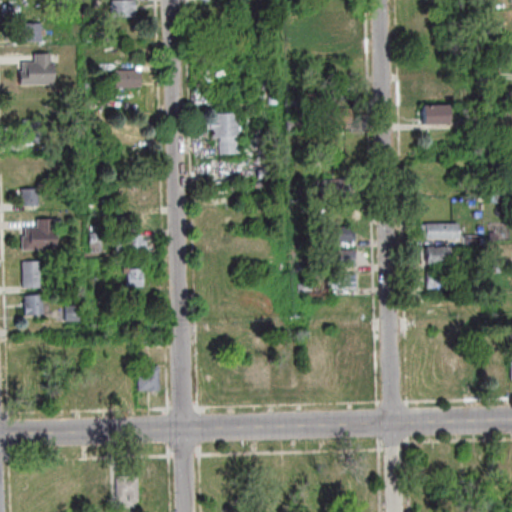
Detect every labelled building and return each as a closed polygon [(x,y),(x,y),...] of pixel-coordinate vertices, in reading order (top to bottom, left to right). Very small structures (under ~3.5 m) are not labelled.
[(135,0),(136,16),(114,17),(113,1),(135,0)] [(492,0),(492,8),(482,8),(482,0),(492,0)] [(348,12),(318,12),(318,29),(348,29),(348,12)] [(282,18),(282,36),(301,36),(301,18),(282,18)] [(22,42),(22,37),(18,37),(18,28),(22,28),(22,24),(42,24),(42,42),(22,42)] [(54,85),(21,85),(21,72),(24,72),(24,64),(36,63),(36,55),(50,55),(51,63),(54,63),(54,85)] [(487,66),(500,66),(500,78),(488,78),(487,66)] [(142,72),(142,87),(117,88),(117,72),(142,72)] [(415,98),(444,98),(444,81),(415,81),(415,98)] [(322,100),(321,87),(347,87),(348,90),(352,90),(352,99),(322,100)] [(330,92),(322,146),(339,149),(341,135),(336,134),(342,94),(330,92)] [(301,95),(301,106),(288,107),(287,95),(301,95)] [(238,100),(246,99),(247,107),(238,107),(238,100)] [(449,106),(449,125),(424,125),(423,123),(420,124),(420,111),(423,111),(423,107),(449,106)] [(353,124),(324,125),(324,110),(353,110),(353,124)] [(239,114),(239,139),(241,138),(241,154),(221,154),(221,139),(214,139),(214,114),(239,114)] [(462,128),(462,119),(477,119),(477,127),(462,128)] [(25,142),(25,120),(41,120),(42,142),(25,142)] [(288,121),(302,120),(302,130),(288,131),(288,121)] [(271,179),(259,180),(259,171),(271,171),(271,179)] [(324,198),(323,180),(353,180),(354,197),(324,198)] [(509,203),(491,203),(491,187),(509,187),(509,203)] [(39,206),(24,206),(23,190),(38,189),(39,206)] [(299,203),(299,193),(314,192),(314,202),(299,203)] [(23,238),(27,238),(26,229),(39,229),(39,220),(53,220),(53,229),(57,229),(57,251),(23,251),(23,238)] [(459,224),(459,240),(427,241),(427,239),(422,239),(422,227),(427,227),(427,225),(459,224)] [(327,243),(326,228),(351,228),(351,234),(355,234),(356,243),(327,243)] [(91,234),(102,234),(102,254),(91,254),(91,234)] [(491,244),(491,234),(496,234),(499,237),(499,244),(491,244)] [(120,237),(143,236),(143,241),(147,241),(147,249),(149,249),(150,257),(142,257),(142,254),(127,254),(126,252),(117,252),(117,241),(120,241),(120,237)] [(467,236),(480,236),(480,245),(467,246),(467,236)] [(447,265),(427,265),(427,264),(423,264),(422,250),(427,250),(427,249),(447,248),(447,265)] [(356,267),(327,267),(327,251),(355,251),(356,267)] [(481,255),(481,268),(467,268),(467,256),(481,255)] [(507,268),(502,269),(497,269),(497,261),(507,261),(507,268)] [(24,288),(24,263),(41,263),(42,288),(24,288)] [(129,274),(131,274),(130,270),(141,270),(141,274),(144,274),(144,287),(130,288),(129,274)] [(428,273),(456,272),(456,289),(428,290),(428,273)] [(329,290),(329,275),(356,275),(356,291),(339,291),(339,290),(329,290)] [(299,295),(298,285),(312,285),(312,295),(299,295)] [(45,314),(27,315),(26,297),(43,296),(45,314)] [(81,322),(67,322),(67,307),(81,306),(81,322)] [(470,353),(469,332),(482,332),(482,352),(470,353)] [(354,383),(371,383),(371,351),(354,351),(354,383)] [(82,366),(82,391),(103,391),(103,366),(82,366)] [(150,368),(160,368),(161,391),(140,392),(139,374),(150,374),(150,368)] [(56,369),(56,391),(76,391),(76,369),(56,369)] [(164,474),(144,474),(144,499),(164,499),(164,474)] [(117,478),(139,477),(140,496),(139,496),(139,503),(130,503),(130,497),(128,497),(128,502),(118,502),(117,478)]
